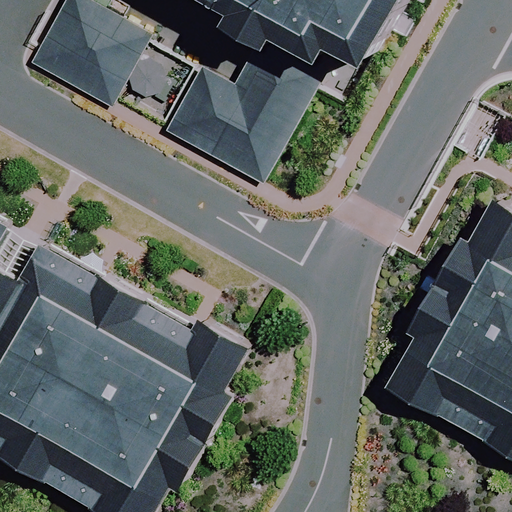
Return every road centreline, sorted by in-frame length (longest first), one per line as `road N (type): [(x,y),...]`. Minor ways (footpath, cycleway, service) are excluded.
road 1 (residential): [(337,277),(303,267),(0,94)]
road 2 (residential): [(337,277),(490,8)]
road 3 (residential): [(303,511),(327,456),(344,329),(337,277)]
